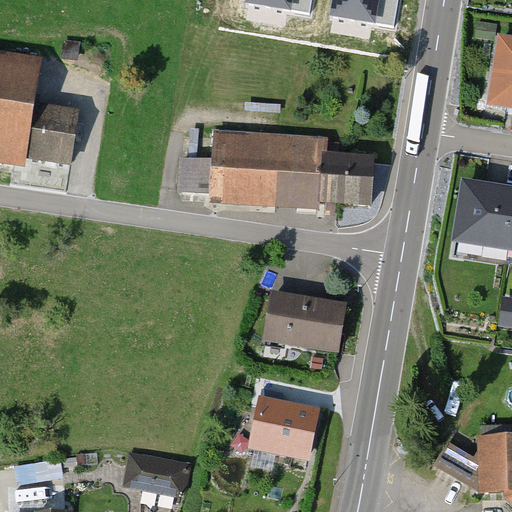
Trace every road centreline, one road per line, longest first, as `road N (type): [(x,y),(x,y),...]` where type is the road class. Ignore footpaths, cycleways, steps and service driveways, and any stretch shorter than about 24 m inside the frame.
road 1 (residential): [(401,254),(0,195)]
road 2 (primary): [(358,511),(401,254)]
road 3 (primary): [(422,132),(443,0)]
road 4 (primary): [(401,254),(422,132)]
